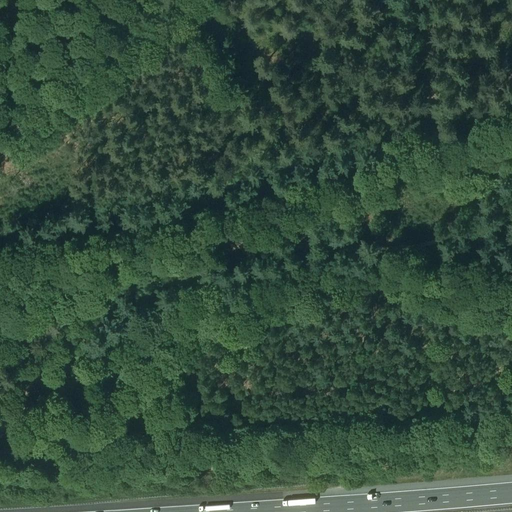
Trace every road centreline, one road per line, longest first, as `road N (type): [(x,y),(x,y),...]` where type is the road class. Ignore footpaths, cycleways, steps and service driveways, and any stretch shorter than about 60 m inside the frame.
road 1 (track): [(511,305),(410,282),(316,286),(206,320),(58,390)]
road 2 (track): [(511,113),(441,154),(238,225)]
road 3 (motorway): [(511,492),(251,511)]
road 4 (track): [(238,225),(132,252),(0,264)]
road 5 (track): [(177,0),(0,141)]
road 6 (track): [(431,0),(441,154)]
